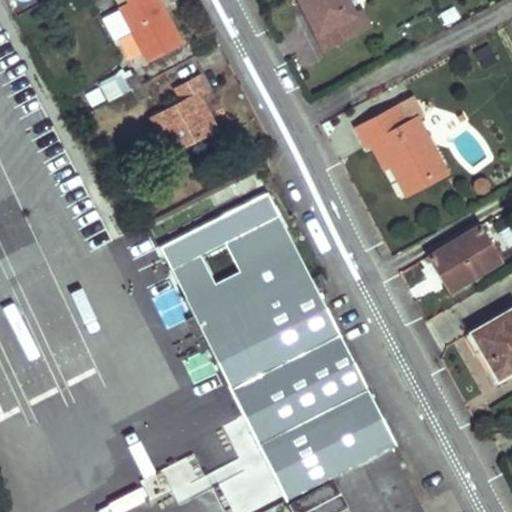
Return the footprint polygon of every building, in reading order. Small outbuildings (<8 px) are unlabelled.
[(122,20),(111,0),(104,0),(92,6),(104,29),(122,20)] [(310,0),(320,19),(332,12),(326,0),(310,0)] [(326,0),(332,12),(355,0),(326,0)] [(131,102),(136,112),(188,80),(177,59),(150,74),(158,87),(131,102)] [(188,80),(136,112),(150,137),(203,108),(188,80)] [(353,127),(363,121),(390,173),(431,152),(402,97),(391,104),(382,85),(342,105),(353,127)] [(154,227),(282,485),(328,461),(383,434),(389,431),(264,172),(154,227)] [(495,233),(477,199),(414,231),(433,266),(495,233)] [(326,242),(315,248),(321,259),(332,253),(326,242)] [(511,274),(451,308),(459,324),(469,318),(485,348),(511,333),(511,274)] [(331,465),(285,489),(297,511),(304,511),(345,492),(349,499),(358,494),(366,511),(412,511),(405,497),(414,492),(383,434),(328,461),(331,465)] [(424,511),(414,492),(405,497),(412,511),(424,511)] [(355,511),(366,511),(358,494),(349,499),(355,511)]
